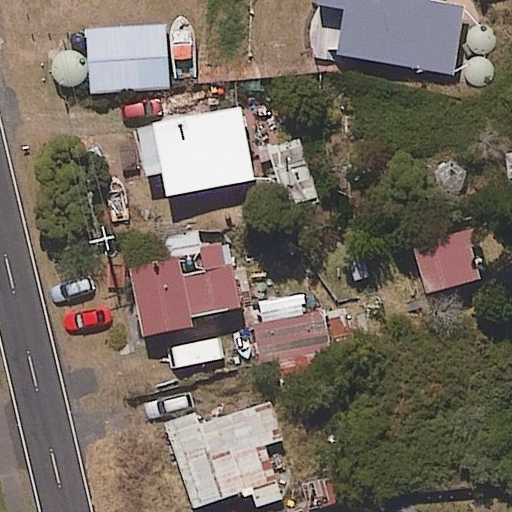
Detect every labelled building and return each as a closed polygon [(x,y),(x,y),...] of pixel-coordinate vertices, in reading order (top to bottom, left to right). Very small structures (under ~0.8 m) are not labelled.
[(320,0),(319,8),(352,13),(346,59),(456,75),(466,10),(433,5),(433,0),(320,0)] [(172,89),(167,27),(89,33),(94,95),(172,89)] [(252,155),(245,114),(143,131),(151,179),(170,175),(174,201),(235,191),(229,159),(252,155)] [(204,258),(200,233),(158,240),(163,269),(138,274),(150,340),(196,332),(194,321),(243,312),(233,253),(204,258)] [(484,282),(469,233),(419,248),(434,298),(484,282)] [(278,365),(285,389),(327,376),(320,352),(364,339),(354,309),(258,339),(267,369),(278,365)] [(257,511),(291,501),(276,451),(288,447),(275,406),(205,426),(200,411),(170,420),(196,511),(204,511),(253,498),(257,511)] [(345,470),(306,483),(315,510),(354,498),(345,470)]
